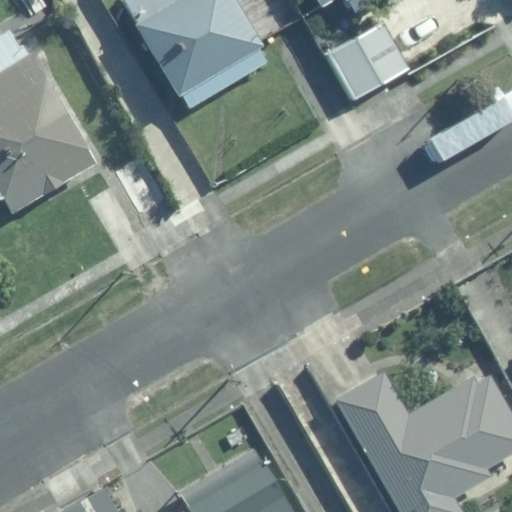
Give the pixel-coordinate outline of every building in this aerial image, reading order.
[(115,0),(179,110),(262,62),(225,0),(115,0)] [(376,0),(315,0),(317,3),(322,0),(331,0),(343,19),(376,0)] [(0,209),(3,215),(90,165),(0,6),(0,209)] [(365,18),(318,44),(349,99),(408,67),(383,21),(370,27),(365,18)] [(170,195),(141,148),(105,169),(134,217),(170,195)] [(378,368),(327,398),(393,511),(456,511),(446,495),(490,469),(486,461),(511,446),(511,419),(487,377),(472,386),(465,373),(402,410),(378,368)] [(136,511),(116,478),(57,511),(136,511)]
